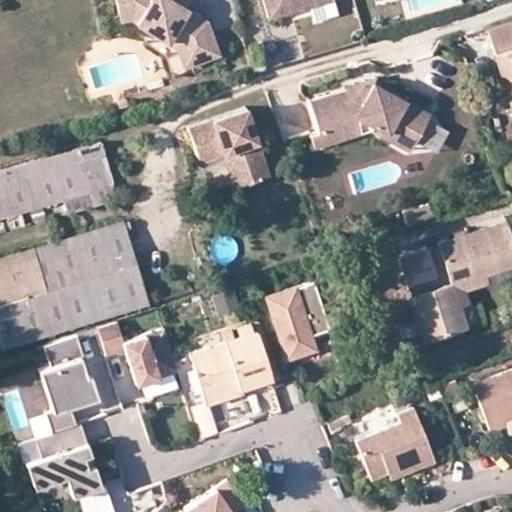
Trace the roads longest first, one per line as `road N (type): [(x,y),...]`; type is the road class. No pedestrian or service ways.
road 1 (residential): [(140,471),(272,430),(306,511)]
road 2 (unknown): [(332,419),(511,340)]
